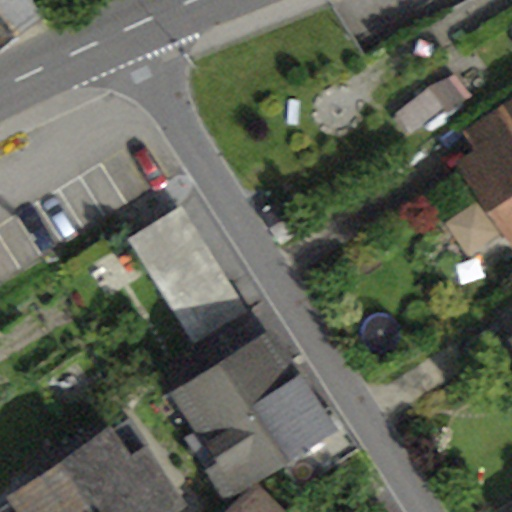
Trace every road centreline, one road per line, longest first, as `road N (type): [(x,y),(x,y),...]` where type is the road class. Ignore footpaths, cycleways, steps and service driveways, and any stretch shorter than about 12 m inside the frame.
road 1 (residential): [(116,30),(421,511)]
road 2 (primary): [(116,30),(0,88)]
